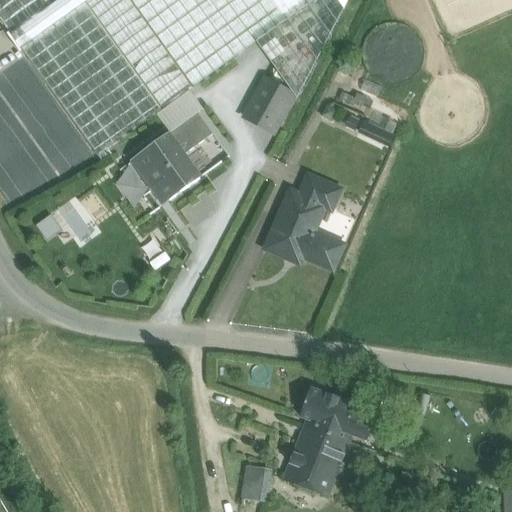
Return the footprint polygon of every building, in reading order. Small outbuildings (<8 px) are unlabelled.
[(0,0),(0,19),(98,157),(317,0),(316,0),(0,0)] [(295,96),(267,81),(246,119),(274,135),(295,96)] [(327,122),(394,143),(401,121),(363,109),(366,100),(337,91),(327,122)] [(199,115),(170,137),(169,136),(167,137),(182,158),(214,135),(199,115)] [(182,158),(167,137),(133,162),(144,177),(150,173),(170,202),(199,182),(182,158)] [(341,192),(310,178),(304,191),(336,204),(341,192)] [(301,197),(292,193),(267,251),(285,259),(290,249),(303,255),(302,258),(334,272),(344,249),(314,236),(325,209),(332,212),(336,204),(304,191),(301,197)] [(357,406),(312,390),(302,419),(353,437),(368,442),(375,423),(354,416),(357,406)] [(353,437),(308,421),(285,481),(329,499),(353,437)] [(272,471),(249,468),(243,499),(267,503),(272,471)]
